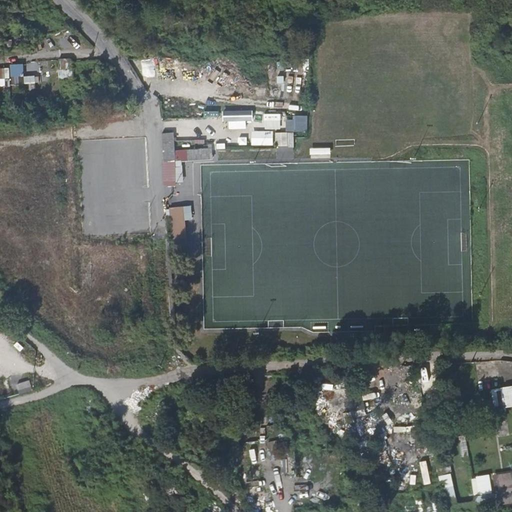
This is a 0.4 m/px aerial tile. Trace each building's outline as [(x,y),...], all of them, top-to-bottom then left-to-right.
[(59,58),(59,79),(70,79),(70,58),(59,58)] [(0,66),(0,84),(6,85),(5,82),(34,81),(34,76),(23,76),(23,65),(0,66)] [(286,128),(286,113),(264,113),(264,128),(286,128)] [(306,117),(287,117),(287,131),(306,131),(306,117)] [(245,120),(225,120),(226,139),(245,138),(245,120)] [(251,145),(273,145),(273,130),(252,130),(251,145)] [(275,132),(276,146),(294,146),(293,132),(275,132)] [(163,155),(163,161),(181,162),(196,161),(213,160),(212,146),(208,146),(208,150),(195,150),(195,143),(189,143),(173,145),(173,141),(162,141),(163,155)] [(310,156),(329,156),(329,148),(310,148),(310,156)] [(181,162),(163,161),(165,181),(165,186),(176,186),(175,170),(182,170),(181,162)] [(192,206),(170,206),(171,251),(187,251),(187,220),(192,220),(192,206)] [(18,384),(20,390),(31,387),(30,381),(18,384)] [(399,386),(400,394),(416,392),(416,385),(399,386)] [(511,386),(492,388),(493,407),(511,405),(511,386)] [(387,446),(390,456),(416,450),(411,428),(395,431),(388,397),(380,399),(386,427),(385,427),(390,445),(387,446)] [(398,430),(405,429),(402,402),(395,403),(398,430)] [(331,416),(345,411),(343,405),(329,411),(331,416)] [(458,436),(462,462),(469,461),(465,435),(458,436)] [(413,454),(394,458),(398,476),(409,474),(407,464),(415,462),(413,454)] [(276,459),(277,473),(293,473),(292,458),(276,459)] [(246,462),(248,477),(262,474),(260,460),(246,462)] [(421,460),(414,461),(416,469),(411,470),(412,480),(407,481),(408,487),(425,484),(421,460)] [(439,476),(445,499),(456,496),(450,473),(439,476)] [(471,478),(476,500),(493,497),(488,474),(471,478)] [(511,494),(511,479),(494,482),(496,497),(511,494)] [(264,488),(248,488),(249,509),(265,508),(264,488)] [(302,505),(317,503),(316,497),(301,499),(302,505)]
